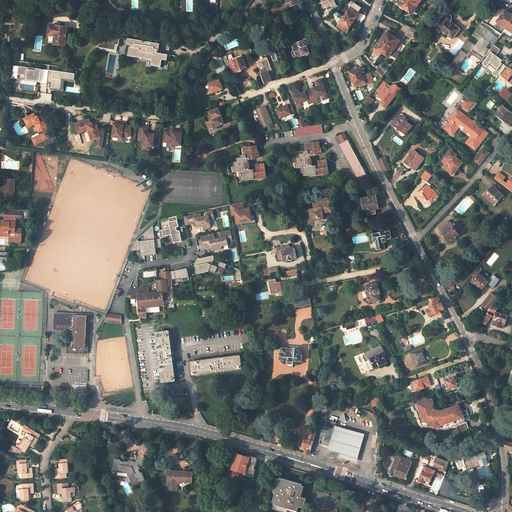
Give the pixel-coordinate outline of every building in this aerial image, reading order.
[(287,10),(304,3),(302,0),(297,0),(286,5),(287,10)] [(401,0),(398,5),(405,10),(411,1),(408,0),(401,0)] [(405,10),(412,14),(415,9),(416,8),(415,7),(416,5),(411,1),(405,10)] [(353,23),(360,14),(359,13),(362,8),(354,2),(344,16),(353,23)] [(268,13),(269,17),(287,10),(286,5),(279,7),(269,11),(268,13)] [(241,20),(246,11),(244,9),(241,8),(238,13),(241,20)] [(505,11),(497,22),(506,28),(511,19),(511,14),(510,14),(509,14),(505,11)] [(340,24),(348,29),(353,23),(344,16),(338,12),(334,13),(340,24)] [(452,38),(459,29),(449,21),(450,20),(450,19),(451,18),(451,17),(450,15),(449,15),(447,14),(446,15),(445,16),(437,27),(452,38)] [(485,56),(490,50),(486,48),(489,43),(493,46),(494,45),(498,39),(491,34),(492,33),(479,24),(472,34),(479,40),(475,46),(467,40),(461,47),(469,53),(470,53),(481,61),(485,56)] [(50,26),(49,35),(55,36),(54,45),(65,46),(68,28),(50,26)] [(395,33),(389,29),(383,37),(383,38),(384,39),(382,41),(388,45),(394,37),(395,33)] [(120,37),(106,34),(96,48),(105,49),(106,43),(116,45),(118,45),(120,37)] [(397,45),(400,41),(394,37),(388,45),(400,53),(405,46),(402,44),(400,47),(397,45)] [(149,42),(128,38),(127,44),(132,45),(131,55),(152,58),(151,65),(161,67),(162,59),(167,60),(168,54),(159,53),(157,52),(158,49),(159,45),(149,43),(149,42)] [(305,41),(293,45),(295,50),(293,51),(293,52),(292,52),(294,57),(295,57),(298,56),(298,58),(305,55),(305,57),(306,58),(307,58),(310,56),(309,53),(310,53),(308,47),(310,46),(311,45),(309,40),(308,41),(308,40),(307,40),(305,41)] [(379,42),(375,48),(382,53),(388,45),(382,41),(381,42),(380,42),(379,42)] [(281,45),(274,47),(277,54),(284,52),(281,45)] [(382,53),(388,57),(390,55),(395,59),(400,53),(388,45),(382,53)] [(496,78),(505,66),(500,63),(502,61),(495,56),(500,50),(494,45),(493,46),(490,50),(485,56),(487,57),(482,64),(486,68),(488,65),(495,70),(491,74),(496,78)] [(461,47),(448,65),(456,70),(465,57),(466,58),(469,53),(461,47)] [(220,56),(225,67),(230,65),(233,73),(239,71),(247,68),(243,57),(233,61),(234,63),(231,64),(226,53),(220,56)] [(458,71),(470,53),(469,53),(466,58),(465,57),(456,70),(458,71)] [(219,72),(225,69),(221,59),(214,61),(219,72)] [(271,68),(268,59),(261,61),(261,64),(258,65),(259,68),(265,84),(272,81),(269,72),(271,71),(270,68),(271,68)] [(511,83),(511,72),(511,70),(511,67),(511,66),(510,66),(504,74),(502,76),(511,83)] [(42,69),(19,67),(18,75),(27,76),(26,80),(27,80),(37,82),(37,81),(40,81),(42,69)] [(366,74),(363,67),(360,69),(360,68),(350,72),(353,79),(362,76),(362,75),(366,74)] [(384,74),(379,68),(375,72),(381,78),(384,74)] [(44,70),(42,69),(40,81),(37,81),(37,82),(27,80),(27,81),(47,83),(43,82),(44,70)] [(75,74),(49,70),(47,81),(52,82),(52,83),(52,89),(61,90),(62,79),(74,80),(75,74)] [(356,87),(370,81),(367,74),(362,76),(353,79),(356,87)] [(62,79),(61,90),(52,89),(51,90),(63,91),(64,80),(74,82),(74,80),(62,79)] [(329,98),(322,80),(316,82),(318,87),(300,94),(298,89),(292,91),(298,108),(303,105),(302,103),(308,100),(309,103),(313,101),(313,102),(314,105),(319,103),(317,98),(322,96),(324,100),(329,98)] [(209,85),(213,93),(223,89),(220,81),(209,85)] [(386,107),(396,95),(397,96),(402,90),(396,85),(393,85),(391,87),(389,90),(385,87),(387,84),(384,81),(377,90),(380,93),(378,96),(382,99),(384,101),(382,104),(386,107)] [(511,95),(503,89),(499,95),(507,101),(511,95)] [(478,103),(465,93),(465,94),(457,103),(462,107),(463,105),(469,109),(468,111),(470,113),(478,103)] [(371,101),(366,97),(361,104),(367,108),(371,101)] [(280,118),(294,113),(291,104),(287,105),(286,106),(277,109),(280,118)] [(261,120),(265,128),(273,125),(266,106),(256,110),(259,119),(261,119),(261,120)] [(510,125),(511,121),(511,113),(503,106),(496,114),(510,125)] [(207,123),(209,129),(224,123),(222,116),(222,115),(220,109),(211,112),(213,118),(211,119),(212,121),(207,123)] [(450,120),(444,129),(453,136),(460,127),(466,118),(456,110),(452,115),(455,118),(453,122),(450,120)] [(47,128),(42,117),(39,119),(37,116),(35,117),(34,113),(23,119),(27,127),(34,123),(38,132),(40,131),(41,134),(32,139),(35,145),(50,137),(45,128),(47,128)] [(405,135),(412,125),(399,116),(393,125),(401,130),(400,132),(400,134),(401,135),(402,135),(403,136),(405,135)] [(483,137),(485,133),(481,130),(481,131),(478,128),(475,125),(475,124),(470,120),(469,121),(466,118),(460,127),(462,128),(461,130),(465,133),(466,131),(470,134),(470,133),(472,134),(466,143),(474,150),(479,144),(480,144),(484,138),(483,137)] [(88,130),(91,140),(97,139),(96,147),(101,148),(104,129),(99,128),(98,129),(97,125),(93,126),(93,124),(92,123),(91,124),(89,120),(75,124),(78,133),(88,130)] [(118,137),(122,138),(122,135),(123,135),(129,136),(131,126),(126,125),(124,124),(124,122),(114,121),(112,136),(118,137)] [(150,133),(147,133),(147,131),(148,125),(140,124),(138,139),(143,140),(142,145),(148,146),(153,146),(154,134),(150,133)] [(296,128),(297,137),(324,133),(322,124),(296,128)] [(183,130),(173,129),(173,131),(171,131),(166,131),(165,142),(168,142),(172,142),(172,144),(175,145),(182,145),(183,130)] [(344,134),(336,138),(359,181),(369,179),(344,134)] [(319,142),(307,145),(307,149),(308,148),(309,151),(304,152),(305,154),(300,155),(300,159),(297,159),(297,163),(298,163),(299,169),(304,168),(305,172),(304,173),(305,176),(311,175),(311,177),(318,175),(318,174),(325,173),(325,174),(329,173),(327,160),(319,161),(320,167),(320,168),(317,169),(317,167),(317,166),(313,166),(312,156),(318,155),(318,153),(323,153),(322,149),(321,149),(319,142)] [(257,145),(244,146),(245,151),(246,150),(246,153),(241,154),(242,157),(237,157),(238,161),(234,161),(235,166),(236,166),(237,172),(242,171),(243,175),(242,176),(242,180),(248,179),(248,180),(256,179),(256,178),(263,177),(263,178),(267,177),(265,164),(257,166),(258,171),(258,172),(255,173),(255,171),(254,169),(251,170),(249,159),(256,158),(255,156),(260,155),(259,151),(258,151),(257,145)] [(473,160),(479,165),(488,153),(482,148),(473,160)] [(416,170),(424,158),(414,150),(404,163),(409,166),(410,165),(416,170)] [(456,171),(462,162),(461,162),(455,157),(457,154),(450,150),(446,157),(450,160),(445,165),(444,168),(451,173),(454,169),(456,171)] [(450,160),(446,157),(441,162),(445,165),(450,160)] [(389,168),(386,159),(379,162),(384,172),(390,169),(389,168)] [(426,171),(421,177),(427,181),(432,175),(426,171)] [(511,177),(506,183),(503,180),(506,177),(500,172),(494,178),(511,191),(511,177)] [(14,180),(5,180),(4,187),(0,187),(0,201),(11,202),(12,193),(14,193),(14,180)] [(425,205),(438,197),(434,190),(432,191),(429,185),(424,188),(425,189),(420,192),(424,198),(421,200),(425,205)] [(495,207),(506,196),(493,185),(485,194),(489,198),(488,199),(495,207)] [(378,209),(376,196),(362,198),(364,212),(365,211),(366,216),(369,215),(376,214),(375,209),(378,209)] [(333,211),(331,200),(314,203),(315,209),(310,210),(313,221),(324,219),(323,213),(333,211)] [(237,223),(251,220),(249,208),(243,209),(242,202),(228,204),(230,213),(235,212),(237,223)] [(22,211),(4,210),(3,221),(0,220),(0,236),(8,237),(8,242),(20,242),(20,229),(15,229),(15,219),(22,219),(28,219),(28,211),(22,211)] [(200,213),(188,215),(190,223),(195,222),(196,227),(202,225),(203,228),(211,226),(209,219),(214,218),(212,210),(207,211),(208,215),(201,216),(200,213)] [(170,228),(160,231),(161,238),(165,237),(165,236),(172,234),(174,243),(182,241),(179,230),(177,230),(176,227),(179,226),(176,216),(168,218),(170,228)] [(449,241),(462,234),(452,220),(439,227),(449,241)] [(135,242),(131,251),(142,250),(144,249),(144,251),(143,251),(144,257),(156,255),(155,249),(154,249),(154,248),(156,247),(162,246),(161,239),(154,240),(151,226),(143,235),(144,236),(145,240),(139,241),(138,239),(135,242)] [(213,233),(201,235),(203,242),(204,242),(212,246),(213,250),(221,248),(223,245),(228,243),(228,241),(233,240),(230,229),(220,231),(221,237),(215,239),(213,233)] [(391,238),(390,231),(374,235),(375,241),(377,241),(378,249),(385,248),(384,242),(387,242),(386,239),(391,238)] [(300,257),(296,243),(276,248),(280,262),(300,257)] [(200,258),(198,257),(195,262),(197,273),(209,270),(209,269),(215,272),(217,268),(222,271),(226,263),(220,260),(217,266),(212,264),(214,258),(213,254),(200,258)] [(358,270),(354,254),(349,256),(352,271),(358,270)] [(468,279),(482,290),(488,281),(484,278),(485,277),(483,275),(482,276),(479,274),(483,269),(479,266),(468,279)] [(188,268),(172,271),(172,272),(172,279),(182,277),(182,281),(190,280),(188,268)] [(171,301),(170,292),(168,292),(167,286),(173,286),(172,279),(172,272),(164,273),(165,281),(158,281),(159,293),(145,294),(145,289),(140,289),(129,290),(127,296),(137,295),(138,300),(137,300),(137,302),(138,301),(140,317),(147,316),(146,307),(164,306),(164,301),(171,301)] [(271,294),(287,291),(285,281),(277,282),(276,279),(269,280),(271,294)] [(378,290),(377,283),(366,285),(369,302),(380,300),(379,294),(378,290)] [(498,299),(491,294),(482,305),(489,310),(492,306),(494,304),(498,299)] [(292,300),(294,309),(311,305),(310,295),(303,297),(292,300)] [(430,316),(445,309),(439,297),(418,303),(417,302),(415,303),(417,307),(419,307),(419,308),(426,305),(426,304),(431,302),(433,306),(431,306),(432,308),(427,310),(430,316)] [(481,320),(486,324),(492,316),(489,314),(491,311),(496,313),(497,307),(495,307),(492,306),(489,310),(481,320)] [(68,353),(88,354),(88,313),(55,312),(54,330),(69,331),(68,353)] [(504,328),(508,316),(497,313),(493,324),(504,328)] [(108,315),(105,323),(124,325),(122,317),(108,315)] [(176,380),(177,379),(170,331),(169,329),(157,331),(156,333),(163,380),(165,382),(176,380)] [(293,360),(301,361),(302,354),(298,354),(299,346),(289,345),(289,348),(281,348),(281,352),(280,352),(280,360),(288,360),(293,360)] [(428,363),(422,348),(410,353),(416,368),(428,363)] [(385,352),(383,349),(365,357),(366,361),(370,370),(375,367),(375,368),(387,362),(383,353),(385,352)] [(194,375),(243,369),(244,367),(242,356),(241,354),(192,361),(191,363),(193,374),(194,375)] [(461,386),(456,375),(444,379),(448,391),(461,386)] [(413,391),(431,384),(428,376),(410,382),(413,391)] [(474,377),(470,379),(474,389),(478,387),(474,377)] [(378,394),(370,397),(373,406),(381,403),(378,394)] [(427,399),(413,404),(416,410),(417,410),(422,422),(423,422),(424,425),(445,429),(451,427),(450,424),(465,419),(466,421),(471,420),(467,409),(461,411),(459,404),(442,410),(435,409),(433,404),(435,404),(432,398),(427,400),(427,399)] [(30,435),(27,439),(24,437),(19,445),(17,444),(16,447),(13,445),(9,451),(21,454),(21,452),(26,453),(31,446),(34,448),(40,440),(39,439),(41,436),(25,425),(22,430),(30,435)] [(336,429),(325,426),(320,443),(331,446),(336,429)] [(357,463),(365,434),(337,426),(336,429),(331,446),(329,450),(339,453),(338,457),(357,463)] [(316,431),(310,430),(308,439),(305,439),(303,446),(306,447),(304,453),(309,455),(316,431)] [(484,452),(483,449),(472,453),(475,463),(480,461),(481,466),(488,464),(486,457),(487,457),(485,452),(484,452)] [(257,458),(250,455),(250,457),(238,454),(233,469),(237,470),(236,472),(253,477),(256,469),(255,469),(258,460),(257,458)] [(147,464),(143,456),(135,459),(136,461),(133,463),(121,461),(121,460),(115,459),(113,471),(129,473),(133,485),(145,480),(142,472),(141,473),(139,470),(141,469),(140,467),(147,464)] [(412,461),(397,456),(390,473),(406,478),(412,461)] [(449,462),(437,457),(435,462),(444,466),(443,470),(446,471),(449,462)] [(34,478),(33,468),(29,468),(29,463),(27,463),(27,460),(18,461),(19,464),(19,474),(21,474),(22,479),(23,479),(34,478)] [(67,460),(60,460),(60,463),(59,463),(59,469),(55,469),(55,479),(67,478),(67,473),(68,473),(67,460)] [(431,468),(424,466),(419,481),(424,483),(425,479),(430,481),(432,475),(433,475),(435,470),(432,469),(433,468),(431,467),(431,468)] [(191,488),(192,473),(168,470),(166,489),(168,489),(167,497),(177,498),(178,490),(179,490),(180,487),(191,488)] [(445,477),(441,489),(450,493),(450,491),(458,494),(462,483),(458,481),(460,475),(452,472),(449,478),(445,477)] [(272,509),(283,511),(297,511),(299,507),(304,508),(306,498),(299,496),(303,484),(281,478),(272,509)] [(34,494),(34,484),(24,484),(22,485),(23,489),(21,490),(21,500),(30,499),(29,494),(34,494)] [(67,484),(57,485),(58,494),(62,494),(63,503),(72,502),(71,497),(74,497),(74,496),(74,493),(75,493),(75,487),(68,488),(67,484)]
